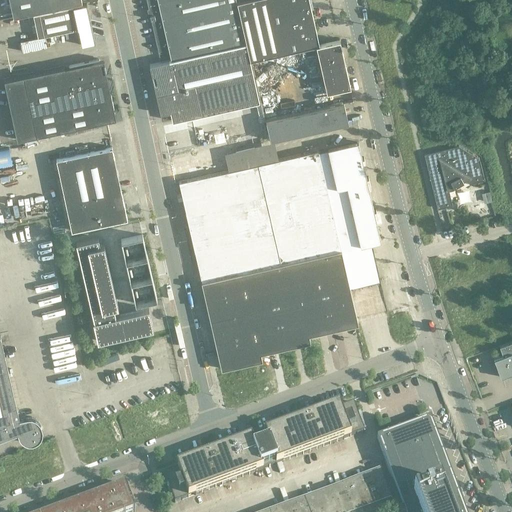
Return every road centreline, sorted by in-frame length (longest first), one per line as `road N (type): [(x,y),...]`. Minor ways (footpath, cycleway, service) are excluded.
road 1 (unclassified): [(209,425),(114,0)]
road 2 (unclassified): [(412,256),(350,0)]
road 3 (unclassified): [(209,425),(437,341)]
road 4 (unclassified): [(0,504),(209,425)]
road 5 (unknown): [(56,409),(20,279),(36,230)]
road 6 (unclassified): [(501,511),(437,341)]
